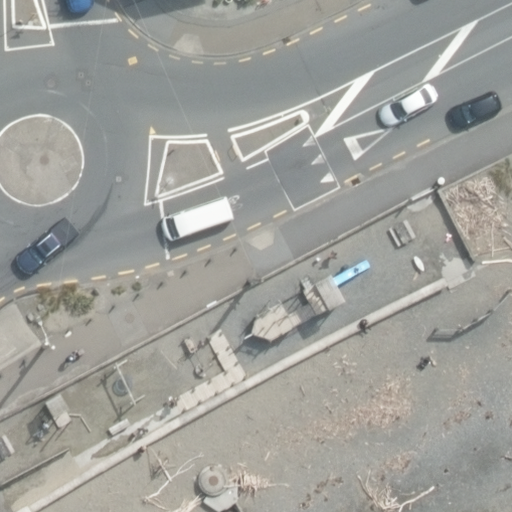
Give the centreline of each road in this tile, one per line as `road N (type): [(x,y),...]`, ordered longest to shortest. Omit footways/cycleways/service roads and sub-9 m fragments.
road 1 (secondary): [(511,13),(300,123),(122,164)]
road 2 (secondary): [(122,164),(116,190),(80,230),(28,239),(0,229)]
road 3 (secondary): [(27,78),(57,79),(105,109),(122,164)]
